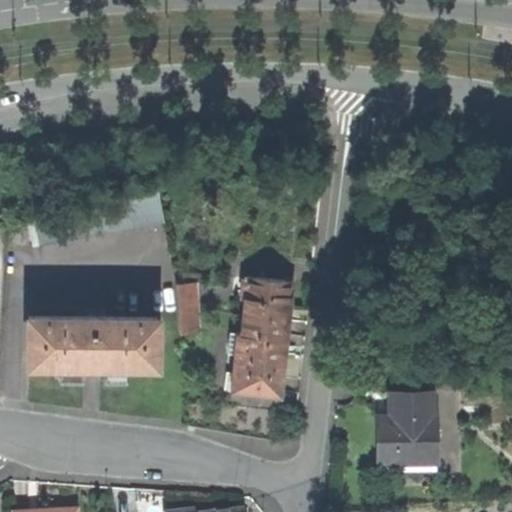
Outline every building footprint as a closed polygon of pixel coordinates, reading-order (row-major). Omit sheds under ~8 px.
[(43,239),(169,216),(163,184),(37,209),(43,239)] [(244,299),(242,316),(287,321),(290,296),(291,281),(248,276),(247,280),(243,280),(241,299),(244,299)] [(175,284),(177,309),(197,307),(195,282),(175,284)] [(177,309),(179,334),(199,332),(197,307),(177,309)] [(231,390),(280,395),(282,374),(285,340),(287,321),(242,316),(241,332),(237,332),(231,390)] [(86,367),(104,367),(157,367),(158,320),(31,320),(31,366),(86,367)] [(412,460),(412,451),(435,451),(435,447),(434,414),(431,414),(430,391),(390,392),(391,415),(386,415),(386,431),(378,431),(379,461),(412,460)] [(377,415),(378,431),(386,431),(386,415),(382,415),(377,415)] [(440,446),(435,447),(435,451),(412,451),(412,460),(417,460),(418,467),(441,466),(440,446)] [(417,460),(412,460),(379,461),(379,468),(395,468),(395,472),(418,471),(418,467),(417,460)]
